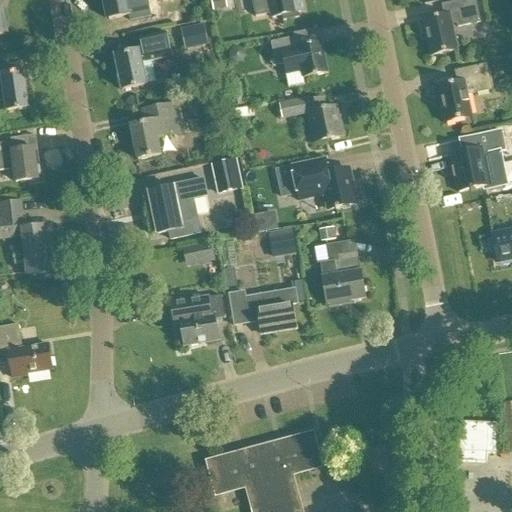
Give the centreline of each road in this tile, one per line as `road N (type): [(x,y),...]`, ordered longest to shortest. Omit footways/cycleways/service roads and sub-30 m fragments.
road 1 (residential): [(102,429),(89,185),(57,0)]
road 2 (residential): [(437,341),(373,0)]
road 3 (unclassified): [(102,429),(437,341)]
road 4 (residential): [(422,511),(437,341)]
